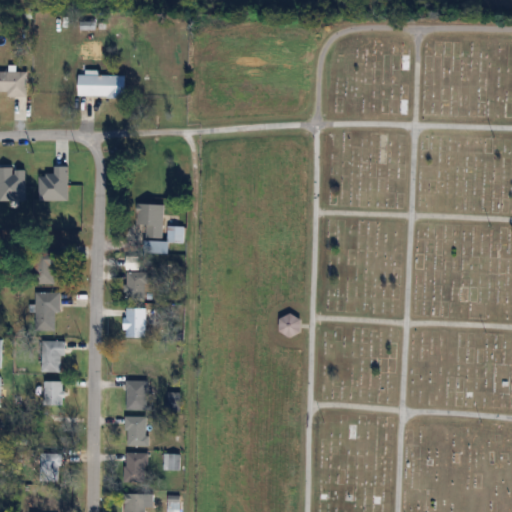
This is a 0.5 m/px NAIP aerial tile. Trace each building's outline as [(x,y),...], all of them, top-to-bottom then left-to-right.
[(93,51),(92,57),(106,60),(107,54),(93,51)] [(0,74),(0,95),(10,95),(10,101),(30,101),(29,75),(19,75),(19,68),(8,68),(8,74),(0,74)] [(85,73),(85,77),(77,77),(77,100),(126,99),(126,80),(100,80),(100,73),(85,73)] [(62,165),(16,165),(16,175),(62,175),(62,165)] [(165,238),(165,204),(137,204),(137,224),(148,224),(148,238),(165,238)] [(62,269),(62,249),(36,248),(36,284),(57,284),(57,269),(62,269)] [(153,272),(128,272),(128,300),(153,300),(153,272)] [(37,329),(60,329),(60,292),(37,292),(37,329)] [(157,325),(157,308),(129,308),(129,337),(147,337),(147,325),(157,325)] [(302,316),(282,316),(282,333),(302,333),(302,316)] [(43,340),(43,372),(65,372),(65,340),(43,340)] [(46,405),(66,405),(66,380),(46,380),(46,405)] [(148,380),(128,380),(128,410),(148,410),(148,380)] [(170,393),(170,404),(181,404),(181,392),(170,393)] [(66,414),(44,414),(44,442),(66,442),(66,414)] [(126,446),(149,446),(149,416),(126,416),(126,446)] [(41,480),(62,480),(62,453),(41,453),(41,480)] [(148,453),(126,453),(126,482),(148,482),(148,453)] [(124,511),(146,511),(146,493),(124,493),(124,511)] [(181,508),(181,497),(169,497),(169,508),(181,508)]
